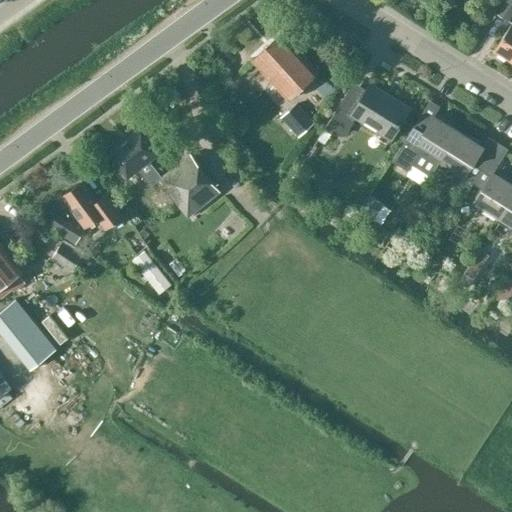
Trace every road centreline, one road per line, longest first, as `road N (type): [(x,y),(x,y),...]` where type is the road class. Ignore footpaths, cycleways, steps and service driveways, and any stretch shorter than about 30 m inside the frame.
road 1 (tertiary): [(0,167),(227,0)]
road 2 (residential): [(511,105),(352,0)]
